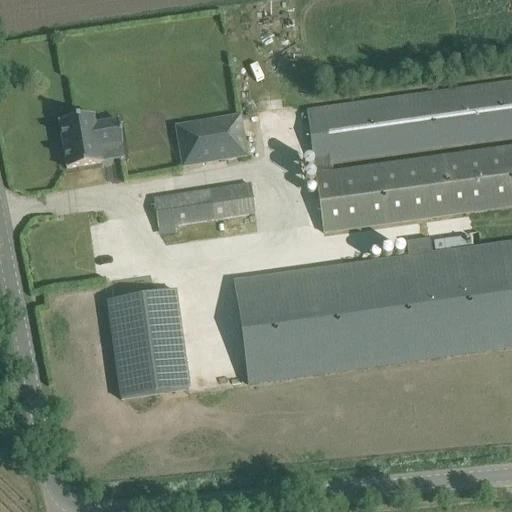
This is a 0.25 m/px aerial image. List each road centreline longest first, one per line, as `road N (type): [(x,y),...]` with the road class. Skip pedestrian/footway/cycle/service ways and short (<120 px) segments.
road 1 (unclassified): [(511,474),(111,511)]
road 2 (unknown): [(0,207),(269,166),(281,179),(292,241)]
road 3 (unclassified): [(89,511),(64,504),(48,475),(0,231)]
